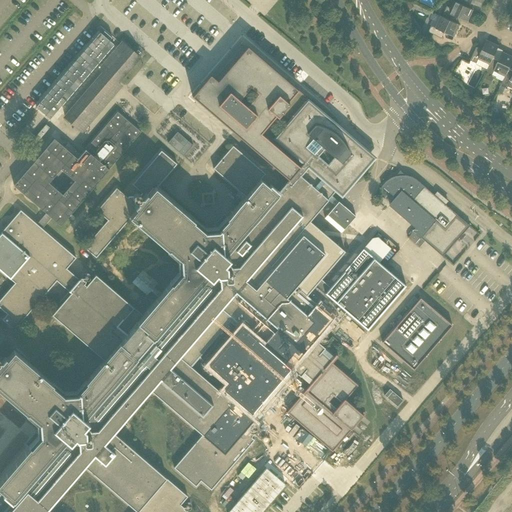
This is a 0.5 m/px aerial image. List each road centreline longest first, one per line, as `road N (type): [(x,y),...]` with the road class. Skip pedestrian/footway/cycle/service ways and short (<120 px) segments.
road 1 (secondary): [(338,0),(409,112),(511,194)]
road 2 (secondary): [(511,173),(425,97),(360,0)]
road 3 (secondary): [(511,357),(381,511)]
road 4 (secondary): [(428,511),(511,411)]
